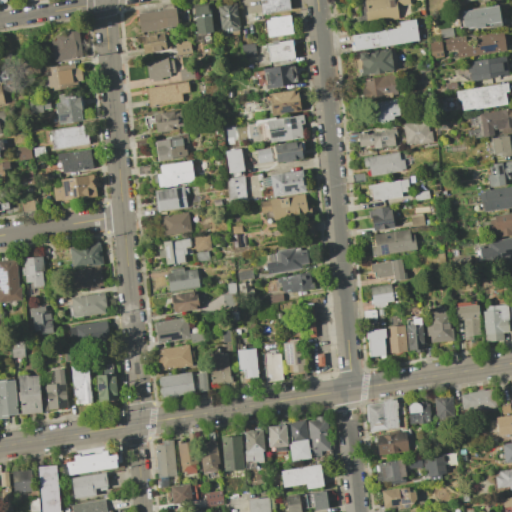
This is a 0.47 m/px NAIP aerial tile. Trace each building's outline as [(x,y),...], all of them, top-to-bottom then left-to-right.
[(286,0),(288,9),(261,13),(259,4),(265,3),(265,0),(286,0)] [(407,0),(408,5),(395,7),(397,19),(366,24),(363,12),(365,12),(363,0),(407,0)] [(207,2),(211,32),(195,34),(192,10),(190,10),(189,5),(207,2)] [(234,3),(238,30),(230,32),(229,27),(220,29),(217,6),(234,3)] [(462,11),(462,10),(495,3),(499,23),(462,30),(459,12),(462,11)] [(137,20),(136,13),(174,7),(177,26),(139,32),(138,25),(135,25),(134,21),(137,20)] [(275,19),(274,17),(288,15),(291,33),(267,37),(264,21),(275,19)] [(397,28),(396,22),(412,19),(416,40),(352,51),(350,35),(397,28)] [(451,27),(453,35),(439,38),(438,29),(451,27)] [(51,42),(56,41),(55,36),(64,35),(64,31),(77,29),(81,56),(54,61),(51,42)] [(463,36),(465,45),(474,44),(473,35),(500,31),(504,50),(456,58),(454,48),(444,50),(442,39),(463,36)] [(167,32),(169,48),(142,53),(139,36),(167,32)] [(189,40),(191,53),(175,55),(173,42),(189,40)] [(271,45),(270,41),(277,40),(277,42),(290,40),(293,58),(269,62),(266,45),(271,45)] [(439,40),(442,56),(430,58),(427,42),(439,40)] [(253,43),(255,55),(242,56),(240,45),(253,43)] [(357,53),(388,48),(389,52),(396,51),(399,66),(390,67),(391,69),(380,71),(380,73),(370,75),(369,73),(360,74),(357,53)] [(503,56),(506,75),(469,81),(468,72),(466,72),(464,62),(469,62),(469,61),(503,56)] [(166,58),(166,61),(171,60),(173,72),(168,73),(169,76),(160,78),(160,80),(151,81),(151,79),(147,80),(144,61),(166,58)] [(51,75),(49,67),(73,64),(73,69),(79,68),(81,79),(75,80),(76,87),(53,90),(52,87),(49,88),(47,76),(51,75)] [(293,64),(296,84),(264,89),(261,69),(293,64)] [(192,68),(194,77),(179,80),(177,71),(192,68)] [(363,87),(362,79),(393,74),(396,93),(390,94),(391,96),(384,97),(383,95),(362,99),(360,88),(363,87)] [(185,81),(187,92),(179,93),(181,101),(148,107),(145,88),(185,81)] [(455,82),(456,88),(446,90),(445,83),(455,82)] [(505,82),(507,91),(503,92),(505,104),(474,109),(474,108),(460,110),(459,101),(456,101),(454,91),(505,82)] [(271,96),(271,93),(292,90),(292,92),(296,91),(299,111),(270,115),(268,106),(264,106),(263,97),(271,96)] [(58,103),(57,95),(67,93),(68,98),(78,96),(80,110),(79,110),(81,121),(58,124),(55,104),(58,103)] [(41,109),(42,112),(29,114),(27,102),(40,100),(48,99),(50,108),(41,109)] [(395,99),(397,115),(391,116),(392,119),(374,121),(371,102),(395,99)] [(479,130),(477,113),(510,109),(511,126),(491,129),(492,136),(468,139),(467,132),(479,130)] [(175,111),(176,114),(182,113),(184,126),(178,127),(178,129),(155,132),(152,114),(175,111)] [(301,114),(302,123),(298,123),(301,137),(268,142),(265,120),(301,114)] [(425,122),(427,132),(430,131),(431,142),(413,144),(412,143),(405,144),(402,125),(425,122)] [(444,122),(446,129),(437,130),(436,123),(444,122)] [(81,125),(83,133),(85,133),(87,143),(51,149),(48,130),(81,125)] [(394,128),(396,136),(392,137),(394,145),(372,148),(371,144),(357,146),(357,141),(347,142),(346,135),(394,128)] [(489,144),(488,138),(511,134),(511,154),(500,157),(500,153),(492,154),(492,153),(488,153),(487,145),(489,144)] [(180,137),(182,149),(185,149),(186,155),(182,155),(182,157),(157,161),(154,141),(180,137)] [(254,150),(272,147),(272,146),(298,141),(301,158),(275,163),(274,160),(256,163),(254,150)] [(30,158),(17,160),(15,148),(28,146),(30,158)] [(43,146),(44,154),(33,156),(31,148),(43,146)] [(228,151),(227,149),(235,148),(235,149),(239,149),(242,170),(227,172),(223,151),(228,151)] [(89,149),(92,168),(61,173),(59,160),(56,161),(55,154),(89,149)] [(397,152),(399,160),(402,159),(403,168),(400,169),(400,171),(369,175),(368,166),(363,167),(362,157),(397,152)] [(489,174),(488,167),(492,167),(491,164),(511,160),(511,178),(503,180),(504,185),(488,188),(486,175),(489,174)] [(159,173),(158,165),(189,161),(192,181),(176,183),(176,184),(158,187),(157,182),(153,183),(152,174),(159,173)] [(0,163),(7,162),(8,168),(2,169),(4,180),(0,180),(0,163)] [(300,170),(303,191),(271,197),(268,175),(300,170)] [(60,185),(59,179),(92,174),(95,196),(62,201),(62,199),(53,200),(51,187),(60,185)] [(242,176),(245,200),(227,203),(223,178),(242,176)] [(405,179),(406,186),(404,187),(405,191),(399,192),(399,197),(378,200),(378,199),(370,200),(368,189),(365,190),(365,186),(405,179)] [(481,201),(479,201),(477,191),(511,186),(511,206),(482,211),(481,201)] [(182,187),(182,188),(186,188),(187,194),(183,195),(185,207),(156,212),(152,191),(182,187)] [(427,190),(428,198),(414,200),(413,192),(427,190)] [(303,193),(306,214),(271,220),(270,212),(260,214),(258,201),(303,193)] [(32,197),(33,210),(21,212),(19,199),(32,197)] [(387,207),(388,209),(390,209),(392,227),(371,230),(368,209),(387,207)] [(160,225),(159,216),(186,212),(189,231),(162,236),(161,231),(159,231),(158,226),(160,225)] [(511,212),(511,231),(511,232),(511,235),(498,237),(497,234),(495,234),(494,229),(489,230),(488,219),(493,219),(492,215),(511,212)] [(421,213),(423,225),(410,227),(408,215),(421,213)] [(373,248),(371,235),(407,229),(408,235),(412,234),(415,250),(375,256),(375,255),(371,255),(370,248),(373,248)] [(162,250),(161,242),(207,235),(209,248),(194,251),(194,249),(185,250),(185,253),(182,254),(184,261),(164,265),(163,257),(158,258),(157,250),(162,250)] [(486,245),(486,241),(511,236),(511,255),(479,261),(477,247),(486,245)] [(98,243),(101,263),(71,267),(68,247),(98,243)] [(264,266),(264,263),(275,261),(274,252),(303,246),(306,264),(299,265),(300,267),(266,273),(265,269),(264,269),(263,266),(264,266)] [(194,253),(209,250),(211,259),(195,262),(194,253)] [(442,252),(444,263),(437,264),(436,254),(442,252)] [(469,255),(470,265),(453,268),(451,258),(469,255)] [(22,267),(21,258),(40,256),(43,286),(33,287),(32,282),(23,283),(23,275),(20,275),(19,268),(22,267)] [(399,259),(402,279),(393,280),(392,275),(374,278),(373,272),(369,272),(368,264),(399,259)] [(0,261),(15,260),(17,287),(19,287),(20,300),(0,301),(0,261)] [(171,272),(170,268),(181,267),(182,271),(195,269),(198,287),(168,291),(165,273),(171,272)] [(70,289),(101,288),(100,268),(70,269),(70,289)] [(252,278),(237,281),(235,272),(250,269),(252,278)] [(308,271),(310,283),(312,283),(313,288),(295,291),(295,290),(281,292),(278,277),(308,271)] [(389,284),(389,286),(399,284),(401,296),(392,298),(392,300),(371,304),(368,288),(389,284)] [(194,291),(197,309),(172,312),(169,295),(194,291)] [(102,292),(105,307),(102,307),(102,312),(72,317),(68,298),(102,292)] [(282,301),(268,303),(267,295),(281,293),(282,301)] [(453,307),(455,307),(454,303),(468,302),(468,304),(472,304),(472,301),(474,301),(474,305),(476,305),(479,334),(471,335),(471,339),(463,340),(461,319),(454,320),(453,307)] [(484,311),(484,306),(506,304),(508,332),(501,332),(501,340),(483,341),(481,311),(484,311)] [(38,329),(31,330),(27,308),(43,306),(44,313),(49,313),(52,332),(39,334),(38,329)] [(428,326),(427,313),(433,312),(433,308),(443,307),(444,311),(449,311),(452,340),(429,342),(428,335),(425,336),(424,327),(428,326)] [(188,338),(157,343),(153,323),(185,317),(187,333),(202,331),(204,341),(188,344),(188,338)] [(419,318),(421,343),(419,343),(420,349),(407,350),(404,319),(419,318)] [(105,320),(107,339),(75,344),(72,325),(105,320)] [(314,336),(306,337),(305,322),(313,321),(314,336)] [(403,325),(405,351),(388,353),(386,327),(403,325)] [(221,342),(220,329),(228,328),(230,341),(221,342)] [(383,329),(384,337),(382,338),(383,355),(368,356),(367,338),(365,338),(364,330),(383,329)] [(287,343),(287,340),(300,339),(302,371),(285,373),(285,365),(283,365),(281,343),(287,343)] [(22,341),(23,357),(11,357),(10,342),(22,341)] [(154,350),(187,344),(190,365),(158,370),(154,350)] [(253,348),(256,376),(242,377),(241,369),(237,369),(235,350),(253,348)] [(267,353),(267,351),(275,350),(276,354),(278,353),(281,380),(265,382),(262,354),(267,353)] [(227,354),(229,383),(210,384),(208,355),(227,354)] [(322,354),(323,365),(316,366),(315,354),(322,354)] [(86,364),(90,402),(76,404),(75,396),(72,396),(70,366),(86,364)] [(54,384),(53,369),(62,369),(64,391),(66,391),(66,400),(64,400),(65,408),(46,410),(44,384),(54,384)] [(158,379),(157,377),(189,372),(192,392),(176,394),(176,396),(167,398),(167,396),(160,397),(157,379),(158,379)] [(207,390),(197,391),(195,373),(205,372),(207,390)] [(114,374),(114,377),(115,377),(117,396),(115,396),(116,400),(96,401),(94,375),(114,374)] [(18,391),(16,376),(26,375),(26,376),(37,375),(41,413),(19,415),(18,400),(17,391),(18,391)] [(0,380),(13,380),(15,414),(6,415),(6,418),(0,418),(0,380)] [(495,407),(465,412),(464,409),(460,409),(458,394),(492,389),(495,407)] [(453,417),(434,418),(433,398),(451,396),(453,417)] [(389,399),(389,400),(394,399),(394,402),(396,402),(396,408),(395,408),(397,428),(368,431),(365,405),(382,404),(381,401),(384,401),(384,399),(389,399)] [(418,402),(418,404),(427,404),(429,422),(407,424),(406,402),(418,402)] [(314,420),(314,417),(322,416),(322,419),(325,419),(328,449),(319,450),(319,456),(310,457),(306,421),(314,420)] [(511,433),(496,436),(494,419),(511,416),(511,433)] [(287,444),(288,444),(285,423),(304,420),(309,458),(289,460),(287,444)] [(284,425),(286,446),(283,446),(284,451),(272,452),(272,447),(268,447),(266,426),(284,425)] [(244,460),(243,450),(245,450),(243,431),(261,430),(263,450),(261,450),(262,462),(254,463),(254,469),(244,469),(243,460),(244,460)] [(397,430),(397,431),(404,430),(407,450),(376,455),(373,435),(385,433),(385,432),(397,430)] [(238,435),(241,469),(223,470),(220,437),(238,435)] [(160,444),(160,441),(171,440),(175,475),(157,477),(153,445),(160,444)] [(214,440),(217,462),(215,463),(216,470),(201,472),(196,444),(214,440)] [(180,441),(180,443),(193,441),(197,472),(180,474),(175,441),(180,441)] [(511,461),(503,463),(500,444),(511,442),(511,461)] [(73,461),(72,456),(78,455),(78,456),(99,453),(99,451),(105,450),(106,456),(114,454),(116,467),(67,475),(65,462),(73,461)] [(444,453),(447,469),(443,469),(444,474),(426,477),(425,469),(423,469),(422,463),(424,463),(424,456),(444,453)] [(419,457),(420,466),(403,469),(404,476),(403,476),(404,481),(389,484),(389,481),(376,482),(374,472),(377,471),(377,470),(375,470),(374,466),(376,465),(376,463),(419,457)] [(318,464),(322,486),(305,489),(304,483),(282,487),(279,471),(318,464)] [(54,465),(58,511),(40,511),(37,467),(54,465)] [(511,468),(511,489),(508,490),(507,486),(495,488),(493,476),(498,476),(497,471),(511,468)] [(29,470),(31,491),(12,493),(11,471),(29,470)] [(0,471),(7,471),(8,487),(0,487),(0,471)] [(104,472),(106,486),(102,486),(103,490),(94,491),(94,494),(73,498),(70,478),(104,472)] [(188,484),(191,501),(171,504),(169,486),(188,484)] [(396,487),(397,492),(398,492),(398,488),(406,487),(407,492),(413,491),(415,502),(410,503),(411,505),(398,507),(398,505),(382,507),(379,489),(396,487)] [(220,490),(222,504),(205,507),(202,493),(220,490)] [(324,491),(326,508),(313,510),(312,506),(306,507),(304,494),(324,491)] [(297,495),(299,511),(285,511),(283,497),(297,495)] [(511,496),(511,511),(510,511),(509,505),(502,507),(500,499),(511,496)] [(267,497),(268,511),(247,511),(246,499),(267,497)] [(104,499),(105,511),(71,511),(70,504),(104,499)]
